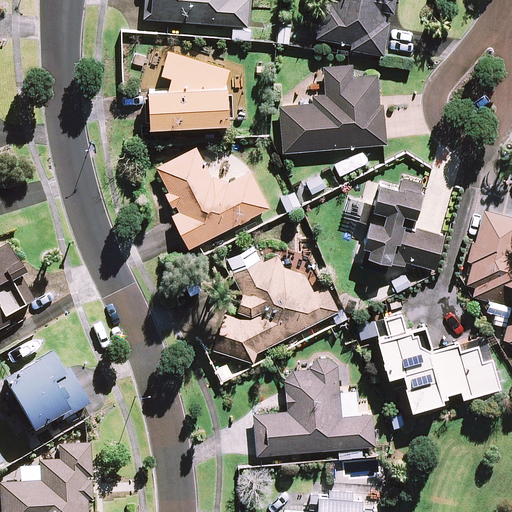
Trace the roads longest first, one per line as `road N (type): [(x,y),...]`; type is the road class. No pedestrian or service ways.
road 1 (residential): [(60,0),(58,57),(75,179),(163,400),(180,511)]
road 2 (residential): [(502,31),(511,106),(506,128),(490,143),(450,136),(440,118),(451,78),(477,48)]
